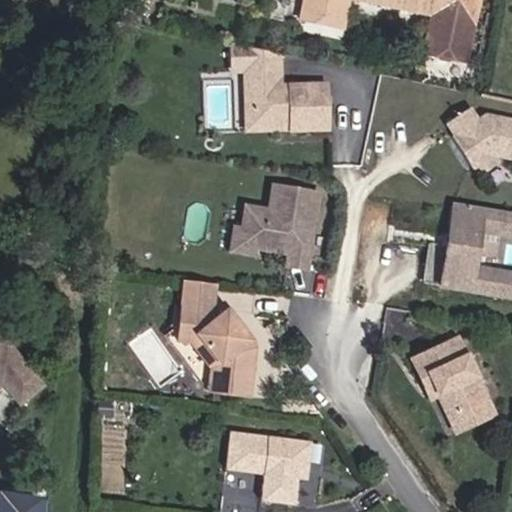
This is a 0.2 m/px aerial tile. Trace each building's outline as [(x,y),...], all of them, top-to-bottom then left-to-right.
[(466,62),(478,0),(303,0),(299,19),(341,28),(346,0),(358,0),(432,15),(424,53),(466,62)] [(243,74),(243,48),(228,45),(229,74),(243,74)] [(326,130),(324,86),(279,87),(278,55),(243,48),(243,74),(244,87),(250,87),(251,111),(263,125),(289,124),(289,131),(326,130)] [(289,131),(289,124),(263,125),(251,111),(250,87),(244,87),(245,132),(289,131)] [(511,159),(511,122),(483,116),(476,121),(469,111),(446,126),(454,137),(450,139),(470,170),(474,167),(490,157),(492,155),(511,159)] [(480,176),(496,165),(490,157),(474,167),(480,176)] [(305,270),(318,195),(271,187),(267,212),(244,208),(240,231),(253,249),(287,254),(285,267),(305,270)] [(511,274),(472,268),(478,232),(511,237),(511,213),(453,203),(446,246),(428,244),(421,284),(511,298),(511,274)] [(253,249),(240,231),(233,230),(229,252),(251,256),(253,249)] [(248,342),(225,312),(216,319),(211,312),(214,285),(183,281),(177,334),(194,336),(218,366),(215,393),(247,397),(251,365),(239,349),(248,342)] [(218,366),(194,336),(177,334),(176,341),(190,343),(210,369),(207,392),(215,393),(218,366)] [(485,400),(456,339),(410,361),(423,388),(432,384),(437,395),(448,418),(485,400)] [(251,365),(254,348),(248,342),(239,349),(251,365)] [(40,386),(5,344),(0,347),(0,383),(1,382),(18,403),(40,386)] [(437,395),(432,384),(423,388),(429,399),(437,395)] [(455,433),(492,415),(485,400),(448,418),(455,433)] [(111,418),(112,402),(98,402),(97,417),(111,418)] [(305,481),(310,443),(228,433),(223,471),(261,476),(258,502),(293,507),(296,480),(305,481)] [(33,511),(36,499),(0,494),(0,511),(33,511)]
